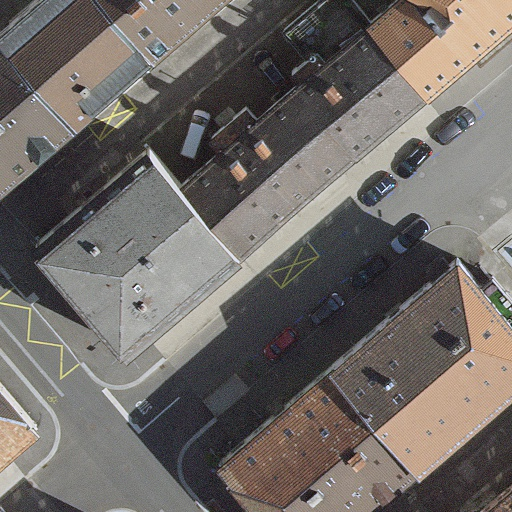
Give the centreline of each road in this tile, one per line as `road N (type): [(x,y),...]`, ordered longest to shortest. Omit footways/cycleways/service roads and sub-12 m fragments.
road 1 (unclassified): [(123,447),(511,114)]
road 2 (unclassified): [(123,447),(0,303)]
road 3 (unclassified): [(511,415),(398,511)]
